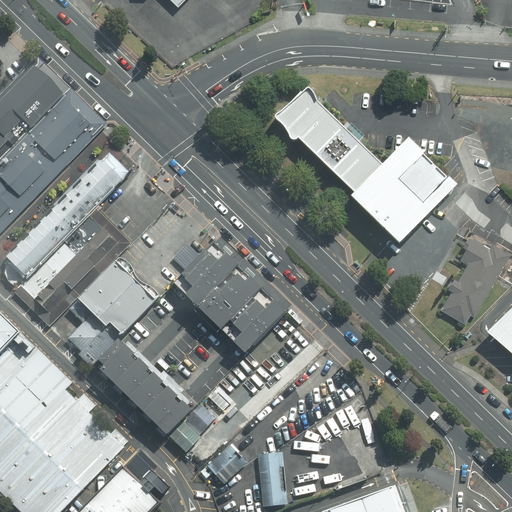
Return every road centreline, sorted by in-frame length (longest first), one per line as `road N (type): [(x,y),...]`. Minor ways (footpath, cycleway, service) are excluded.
road 1 (primary): [(173,115),(511,443)]
road 2 (primary): [(464,442),(152,129)]
road 3 (unclassified): [(173,115),(248,62),(294,46),(511,61)]
road 4 (residential): [(0,306),(159,455),(194,511)]
road 5 (primary): [(152,129),(16,0)]
road 6 (residential): [(290,511),(396,474),(421,473),(459,489)]
road 7 (primary): [(51,0),(173,115)]
